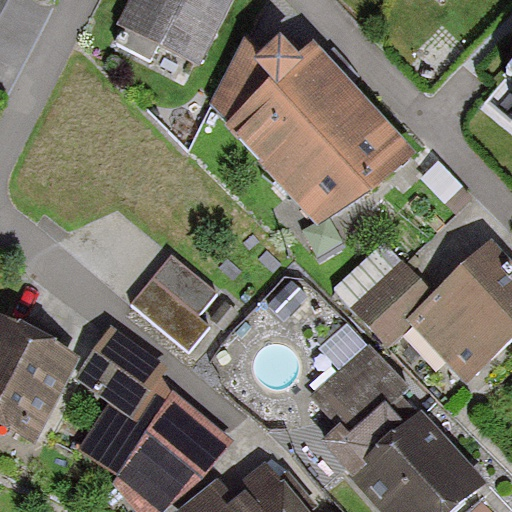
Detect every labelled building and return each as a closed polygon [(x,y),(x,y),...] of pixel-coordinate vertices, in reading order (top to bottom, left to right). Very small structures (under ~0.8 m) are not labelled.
[(240,0),(150,0),(132,40),(206,75),(240,0)] [(418,154),(325,58),(310,72),(292,54),(278,68),(259,49),(225,110),(330,218),(378,191),(418,154)] [(511,84),(502,97),(511,104),(511,84)] [(511,368),(511,251),(509,248),(453,298),(424,265),(366,317),(407,363),(435,338),(484,393),(511,368)] [(172,273),(143,307),(187,344),(198,331),(189,324),(207,302),(172,273)] [(64,368),(1,339),(0,340),(0,424),(32,439),(64,368)] [(156,374),(108,344),(81,386),(130,417),(156,374)] [(216,453),(157,412),(118,494),(137,511),(165,511),(172,509),(174,511),(290,511),(264,481),(225,511),(224,511),(196,476),(216,453)] [(416,418),(355,470),(391,511),(449,511),(477,489),(416,418)]
